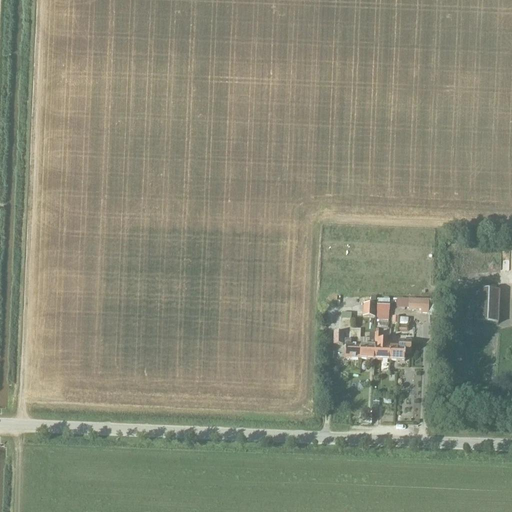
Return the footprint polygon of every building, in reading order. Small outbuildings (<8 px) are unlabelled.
[(478,291),(476,323),(498,324),(499,292),(478,291)] [(406,309),(407,298),(397,297),(395,307),(406,309)] [(377,299),(376,321),(388,322),(390,300),(377,299)] [(428,302),(408,301),(408,310),(420,310),(420,313),(428,314),(428,302)] [(363,305),(362,317),(374,318),(375,306),(363,305)] [(351,321),(351,313),(340,313),(340,322),(351,321)] [(408,319),(392,318),(391,325),(407,326),(408,319)] [(334,333),(333,345),(343,345),(343,333),(334,333)] [(374,361),(375,335),(369,334),(368,348),(360,347),(359,360),(374,361)] [(390,342),(384,342),(380,342),(380,335),(375,335),(374,361),(389,361),(389,348),(390,348),(390,342)] [(359,360),(360,347),(350,347),(350,340),(345,340),(344,359),(359,360)] [(389,361),(404,362),(405,354),(410,354),(410,342),(399,342),(399,349),(390,348),(389,348),(389,361)]
